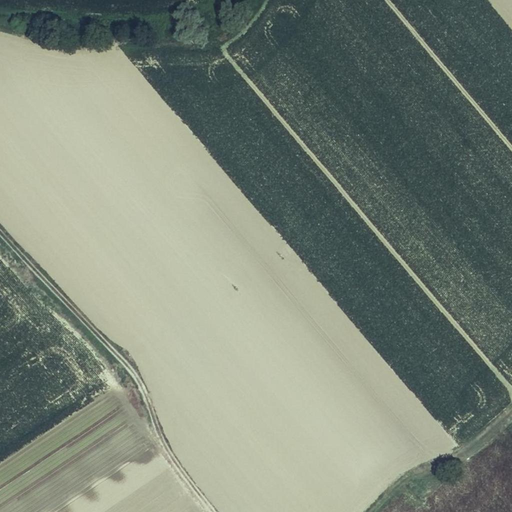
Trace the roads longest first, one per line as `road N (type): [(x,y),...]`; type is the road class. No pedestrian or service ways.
road 1 (track): [(213,511),(158,436),(141,381),(0,228)]
road 2 (track): [(371,511),(400,478),(477,444),(511,410)]
